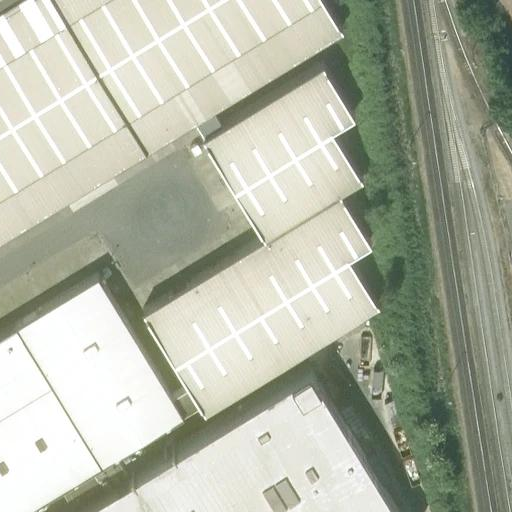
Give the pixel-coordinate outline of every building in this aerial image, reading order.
[(0,0),(0,11),(18,0),(0,0)] [(0,234),(207,108),(342,25),(326,0),(18,0),(0,11),(0,234)] [(143,308),(154,325),(205,408),(365,310),(379,302),(348,252),(371,238),(340,189),(362,175),(332,125),(354,111),(323,61),(203,134),(264,234),(143,308)] [(0,511),(18,511),(62,486),(105,460),(116,453),(183,412),(128,321),(98,272),(28,314),(0,331),(0,511)] [(62,486),(75,506),(65,511),(400,511),(309,363),(128,474),(116,453),(105,460),(62,486)]
